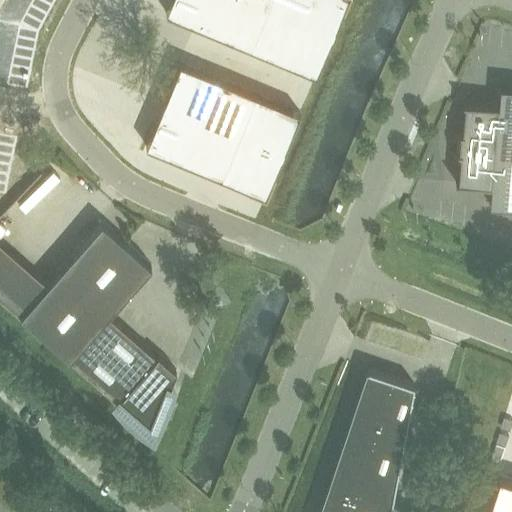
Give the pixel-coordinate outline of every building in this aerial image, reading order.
[(169,0),(165,11),(172,14),(172,13),(282,58),(281,59),(316,73),(346,0),(169,0)] [(180,61),(146,144),(238,182),(238,183),(265,194),(300,110),(180,61)] [(498,103),(462,100),(462,102),(465,102),(463,130),(450,129),(450,131),(453,131),(452,149),(449,148),(448,150),(461,151),(459,179),(455,179),(455,180),(491,184),(489,203),(494,203),(494,204),(511,205),(511,85),(505,84),(505,85),(500,84),(498,103)] [(45,285),(20,313),(69,356),(115,397),(117,399),(116,400),(151,432),(159,412),(164,414),(167,405),(162,403),(171,382),(176,369),(158,353),(156,355),(109,313),(152,264),(102,220),(47,282),(45,285)] [(0,296),(20,313),(45,285),(0,246),(0,296)] [(368,367),(367,368),(372,370),(353,425),(402,442),(413,383),(414,382),(368,367)] [(402,442),(353,425),(335,480),(392,499),(402,442)] [(389,511),(392,499),(335,480),(324,511),(389,511)] [(511,511),(511,506),(490,500),(485,511),(511,511)]
